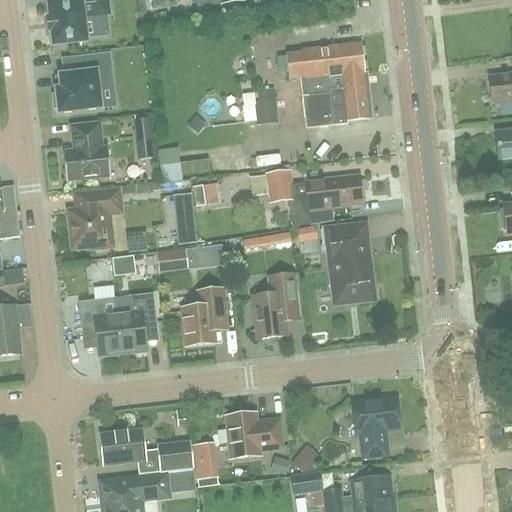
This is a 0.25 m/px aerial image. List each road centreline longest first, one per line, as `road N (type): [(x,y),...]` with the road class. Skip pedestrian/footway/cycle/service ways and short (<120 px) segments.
road 1 (residential): [(51,398),(450,352)]
road 2 (tertiary): [(450,352),(409,0)]
road 3 (residential): [(22,145),(51,398)]
road 4 (residential): [(6,0),(22,145)]
